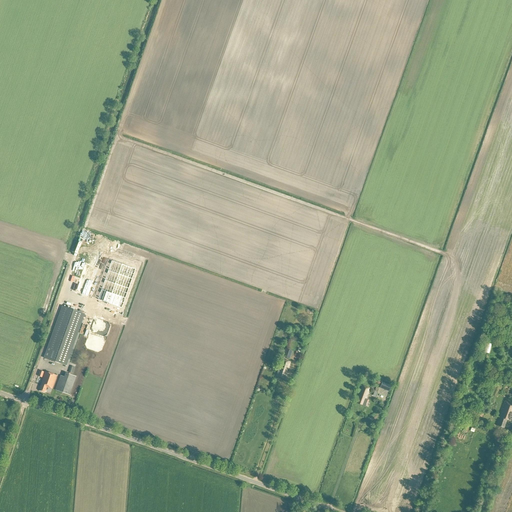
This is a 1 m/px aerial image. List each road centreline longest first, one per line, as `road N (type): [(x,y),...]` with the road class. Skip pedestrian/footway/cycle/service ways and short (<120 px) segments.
road 1 (unclassified): [(338,511),(0,392)]
road 2 (track): [(82,232),(165,0)]
road 3 (track): [(254,482),(299,355)]
